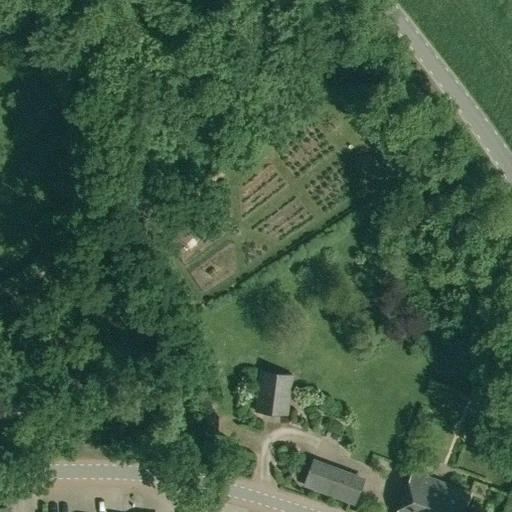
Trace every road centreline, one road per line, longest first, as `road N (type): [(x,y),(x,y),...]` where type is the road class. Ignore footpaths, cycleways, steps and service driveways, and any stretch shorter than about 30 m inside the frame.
road 1 (unclassified): [(289,511),(165,477),(0,471)]
road 2 (tertiary): [(511,173),(379,0)]
